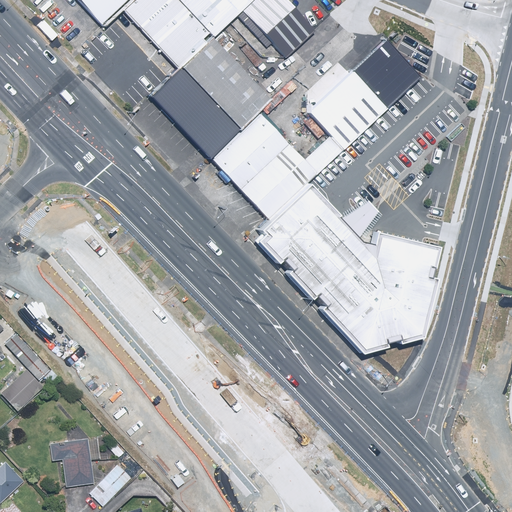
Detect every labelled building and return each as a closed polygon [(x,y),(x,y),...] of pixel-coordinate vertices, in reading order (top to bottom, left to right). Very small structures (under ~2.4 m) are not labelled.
[(72,0),(96,24),(122,0),(72,0)] [(177,68),(212,34),(179,0),(131,0),(122,10),(177,68)] [(179,0),(212,34),(248,0),(179,0)] [(313,30),(284,0),(251,0),(239,11),(283,58),(313,30)] [(438,65),(458,69),(455,83),(482,88),(478,108),(511,114),(511,0),(452,0),(451,10),(434,7),(425,54),(439,57),(438,65)] [(268,98),(211,39),(174,75),(148,99),(204,158),(268,98)] [(301,161),(257,114),(208,160),(264,220),(303,183),(304,182),(417,77),(382,40),(304,113),(326,136),(301,161)] [(264,220),(253,229),(257,234),(254,237),(275,260),(283,269),(308,295),(317,304),(357,347),(380,341),(392,338),(412,333),(426,277),(426,276),(424,275),(426,267),(428,267),(433,246),(422,244),(370,231),(367,245),(358,242),(357,242),(344,228),(333,216),(334,215),(304,182),(303,183),(264,220)] [(344,228),(357,242),(372,222),(377,215),(361,197),(343,209),(334,215),(333,216),(344,228)] [(39,234),(42,247),(16,252),(18,262),(7,264),(11,281),(64,270),(66,277),(72,276),(65,242),(68,241),(66,228),(39,234)] [(271,263),(275,260),(254,237),(250,240),(271,263)] [(132,303),(97,265),(75,284),(109,323),(132,303)] [(305,298),(308,295),(283,269),(280,272),(305,298)] [(431,278),(426,277),(412,333),(392,338),(393,343),(417,337),(431,278)] [(31,307),(13,285),(0,296),(0,310),(12,324),(31,307)] [(63,319),(49,303),(31,320),(46,335),(63,319)] [(382,346),(380,341),(357,347),(317,304),(313,308),(355,353),(382,346)] [(121,332),(109,344),(139,374),(156,358),(153,355),(167,341),(147,321),(129,339),(121,332)] [(36,380),(39,378),(48,369),(13,334),(2,344),(26,368),(0,393),(0,396),(15,411),(41,385),(36,380)] [(94,362),(107,350),(98,341),(74,362),(81,370),(92,360),(94,362)] [(173,416),(169,408),(193,398),(182,372),(132,393),(143,419),(148,428),(173,416)] [(133,399),(125,391),(104,411),(118,425),(131,413),(125,406),(133,399)] [(207,451),(209,449),(209,450),(220,447),(241,426),(221,405),(202,423),(180,429),(186,453),(187,452),(174,464),(189,479),(212,457),(207,451)] [(92,483),(89,460),(99,459),(95,437),(85,438),(47,444),(49,460),(59,458),(63,488),(92,483)] [(228,457),(216,471),(246,499),(256,489),(258,491),(286,462),(272,450),(266,457),(245,437),(227,456),(228,457)] [(165,460),(150,445),(135,459),(149,474),(165,460)] [(0,464),(0,502),(20,482),(1,463),(0,464)] [(129,478),(115,465),(88,494),(102,507),(129,478)] [(272,493),(276,511),(306,511),(304,504),(313,501),(309,484),(297,487),(307,477),(298,468),(286,480),(294,488),(272,493)] [(230,511),(202,481),(184,497),(197,511),(230,511)] [(18,511),(8,501),(0,508),(0,511),(18,511)]
